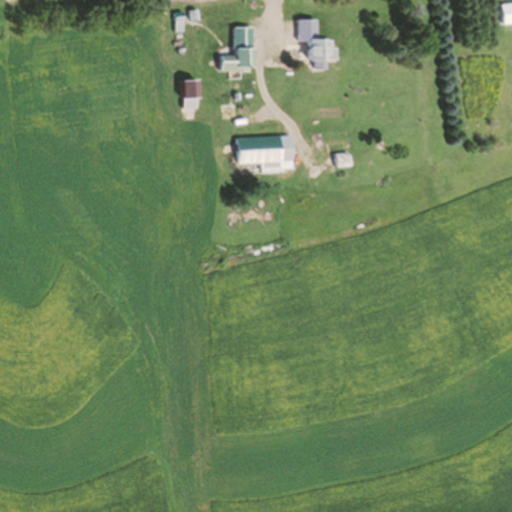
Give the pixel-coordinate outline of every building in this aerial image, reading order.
[(511,25),(511,3),(500,4),(501,25),(511,25)] [(251,28),(231,28),(231,55),(218,55),(218,71),(251,71),(251,28)] [(335,61),(335,39),(305,39),(305,61),(335,61)] [(196,82),(184,82),(184,110),(196,110),(196,82)] [(215,130),(215,107),(198,107),(198,130),(215,130)] [(236,138),(237,164),(291,163),(290,137),(236,138)] [(195,150),(176,150),(176,176),(195,176),(195,150)]
